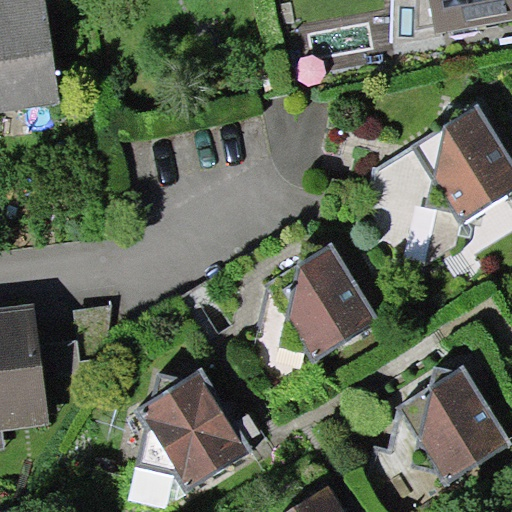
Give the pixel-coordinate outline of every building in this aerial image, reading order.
[(0,111),(52,104),(37,0),(0,5),(0,111)] [(511,16),(511,0),(427,0),(433,31),(511,16)] [(440,131),(407,152),(427,185),(421,211),(447,217),(455,229),(511,193),(511,172),(473,110),(465,115),(444,111),(440,131)] [(318,254),(298,249),(293,269),(260,290),(281,323),(277,340),(250,331),(245,360),(266,394),(375,326),(327,248),(318,254)] [(0,417),(40,412),(27,316),(0,319),(0,417)] [(425,391),(392,411),(413,445),(407,471),(433,478),(440,490),(507,448),(458,371),(450,376),(430,371),(425,391)] [(248,455),(230,426),(197,373),(179,384),(153,377),(147,404),(129,415),(141,432),(132,470),(169,479),(180,497),(248,455)] [(333,511),(322,493),(291,511),(333,511)]
